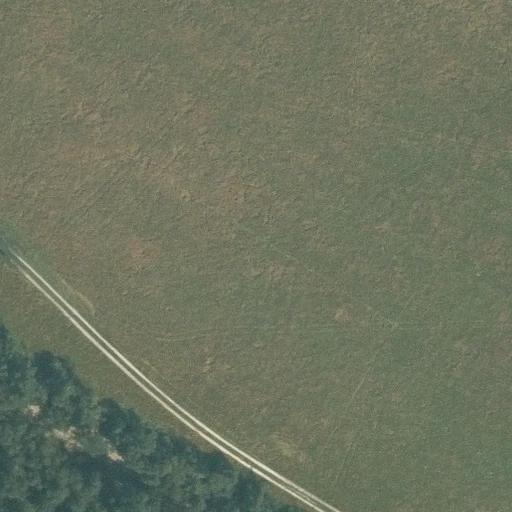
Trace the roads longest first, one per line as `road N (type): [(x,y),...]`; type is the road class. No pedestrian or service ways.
road 1 (track): [(0,246),(183,416),(329,511)]
road 2 (track): [(0,385),(202,511)]
